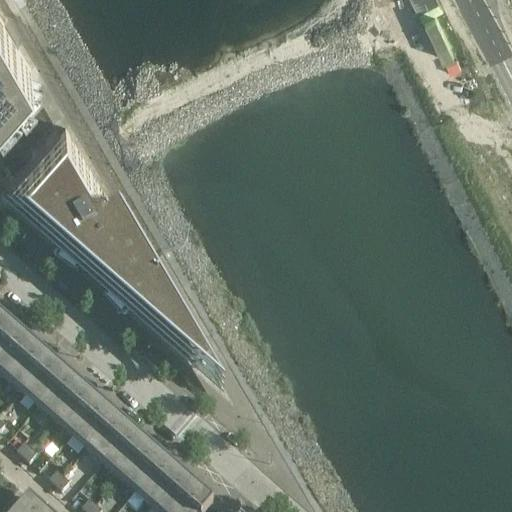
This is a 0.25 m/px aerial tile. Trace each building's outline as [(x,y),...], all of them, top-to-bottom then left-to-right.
[(0,107),(31,72),(0,19),(0,107)] [(178,323),(65,130),(60,137),(19,183),(23,189),(15,198),(10,194),(7,197),(42,229),(151,325),(161,333),(162,333),(165,335),(180,327),(178,323)] [(0,354),(16,336),(0,322),(0,354)] [(0,378),(4,383),(33,350),(16,336),(0,354),(0,378)] [(21,397),(49,365),(33,350),(4,383),(21,397)] [(37,411),(65,379),(49,365),(21,397),(37,411)] [(53,425),(81,393),(65,379),(37,411),(53,425)] [(70,439),(98,407),(81,393),(53,425),(70,439)] [(86,454),(114,422),(98,407),(70,439),(86,454)] [(102,468),(130,436),(114,422),(86,454),(102,468)] [(118,482),(146,450),(130,436),(102,468),(118,482)] [(22,461),(30,452),(24,447),(16,456),(22,461)] [(135,496),(162,465),(146,450),(118,482),(135,496)] [(28,467),(36,458),(30,452),(22,461),(28,467)] [(151,510),(179,479),(162,465),(135,496),(151,510)] [(55,490),(62,481),(56,475),(48,484),(55,490)] [(152,511),(178,511),(195,493),(179,479),(151,510),(152,511)] [(61,495),(69,486),(62,481),(55,490),(61,495)] [(208,511),(212,508),(195,493),(178,511),(208,511)] [(43,511),(29,499),(28,498),(15,511),(43,511)]
